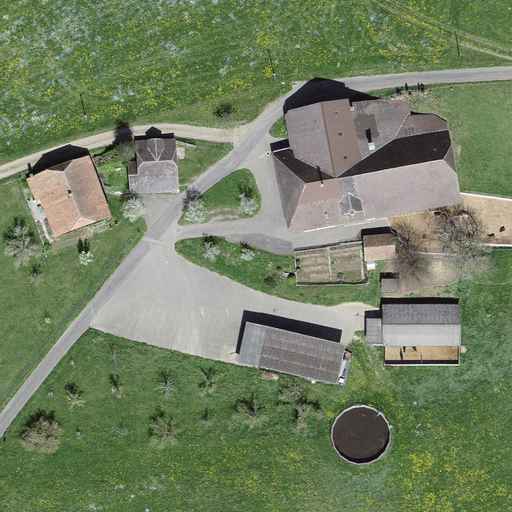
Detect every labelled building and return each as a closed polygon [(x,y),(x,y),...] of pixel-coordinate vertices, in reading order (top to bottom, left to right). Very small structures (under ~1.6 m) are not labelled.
[(291,118),(299,157),(288,160),(302,228),(462,195),(445,107),(409,114),(405,95),(291,118)] [(127,164),(130,193),(177,187),(172,142),(137,146),(138,163),(127,164)] [(84,158),(27,180),(49,237),(106,215),(84,158)] [(394,237),(365,238),(366,258),(395,257),(394,237)] [(458,314),(379,313),(379,360),(457,360),(458,314)] [(331,383),(339,346),(247,325),(239,362),(331,383)]
